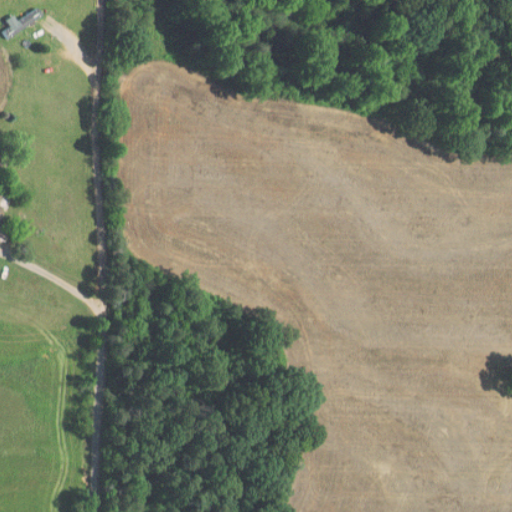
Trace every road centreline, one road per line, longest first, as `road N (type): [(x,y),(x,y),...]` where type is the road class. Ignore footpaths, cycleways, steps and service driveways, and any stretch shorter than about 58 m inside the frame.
road 1 (residential): [(93,511),(95,302),(107,256),(104,0)]
road 2 (residential): [(95,319),(12,243),(0,243)]
